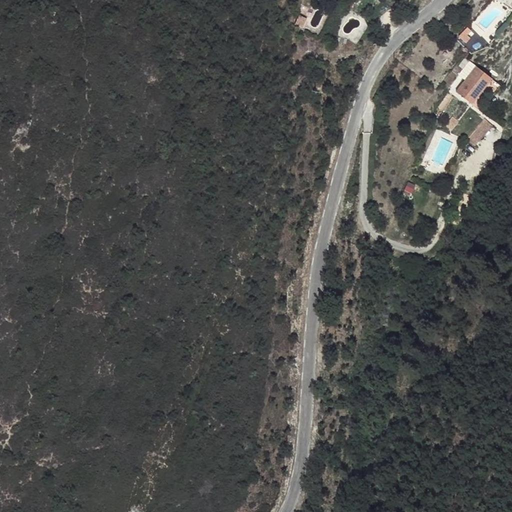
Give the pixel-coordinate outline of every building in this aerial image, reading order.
[(461,67),(457,71),(463,77),(467,74),(464,71),(461,67)] [(495,86),(478,70),(456,92),(472,108),(495,86)] [(453,83),(445,90),(450,95),(458,88),(453,83)] [(457,117),(443,123),(447,129),(458,127),(459,123),(457,117)] [(484,119),(464,137),(471,144),(491,126),(484,119)]
